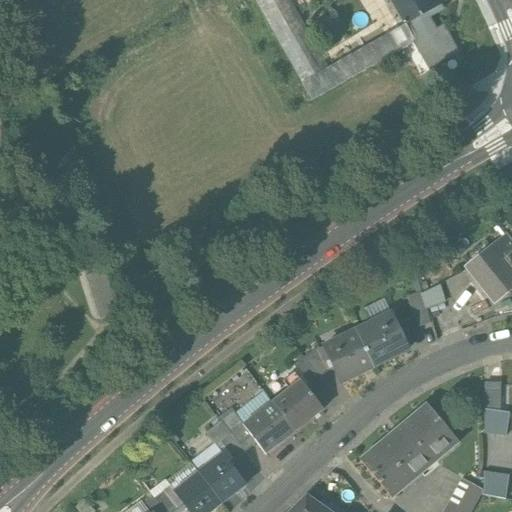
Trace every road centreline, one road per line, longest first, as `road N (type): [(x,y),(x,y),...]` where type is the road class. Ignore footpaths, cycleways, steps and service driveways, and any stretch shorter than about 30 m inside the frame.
road 1 (tertiary): [(7,511),(182,353),(460,156)]
road 2 (residential): [(262,511),(379,401),(465,353),(511,341)]
